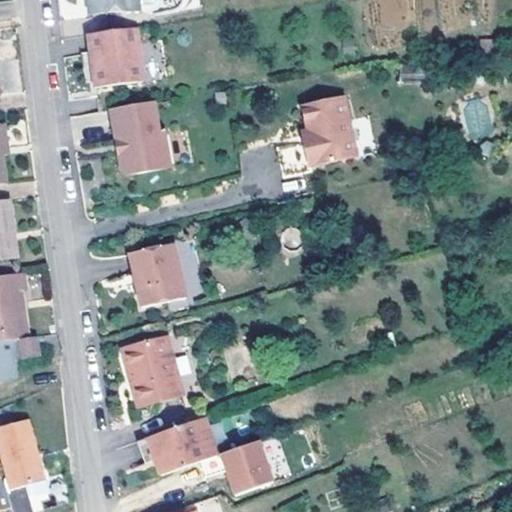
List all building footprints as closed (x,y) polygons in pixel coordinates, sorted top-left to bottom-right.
[(91,0),(93,10),(93,12),(102,12),(101,9),(100,9),(98,0),(91,0)] [(98,0),(100,9),(101,9),(102,12),(142,8),(142,3),(155,1),(155,0),(98,0)] [(142,81),(135,27),(85,35),(94,89),(142,81)] [(296,103),(301,128),(304,139),(297,140),(270,144),(276,175),(305,170),(304,164),(351,155),(345,123),(338,95),(296,103)] [(463,101),(466,139),(491,137),(488,99),(463,101)] [(122,138),(126,154),(120,157),(123,170),(131,176),(174,167),(167,129),(161,130),(155,100),(111,108),(117,139),(122,138)] [(295,129),(297,140),(304,139),(301,128),(295,129)] [(126,154),(122,138),(117,139),(120,157),(126,154)] [(0,197),(0,254),(12,253),(4,197),(0,197)] [(192,260),(190,240),(177,242),(179,261),(192,260)] [(128,251),(142,306),(185,296),(174,241),(128,251)] [(200,293),(196,256),(182,258),(186,295),(200,293)] [(24,333),(17,284),(22,284),(20,267),(0,270),(0,336),(15,334),(24,333)] [(34,351),(32,333),(24,333),(15,334),(17,351),(18,354),(27,353),(34,351)] [(15,334),(0,336),(0,373),(8,372),(6,353),(14,352),(17,351),(15,334)] [(135,370),(138,385),(134,386),(140,406),(182,394),(167,338),(125,350),(131,371),(135,370)] [(27,412),(0,418),(0,453),(6,482),(41,474),(27,412)] [(158,471),(215,451),(202,415),(135,439),(143,459),(152,456),(158,471)] [(257,436),(218,450),(233,491),(272,478),(257,436)] [(220,511),(216,499),(196,506),(198,511),(220,511)]
